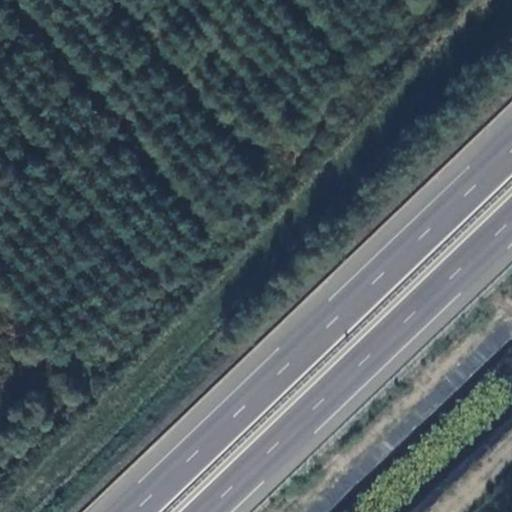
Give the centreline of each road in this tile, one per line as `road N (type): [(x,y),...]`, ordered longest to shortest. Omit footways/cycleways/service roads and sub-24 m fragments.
road 1 (motorway): [(511,152),(135,511)]
road 2 (motorway): [(210,511),(511,223)]
